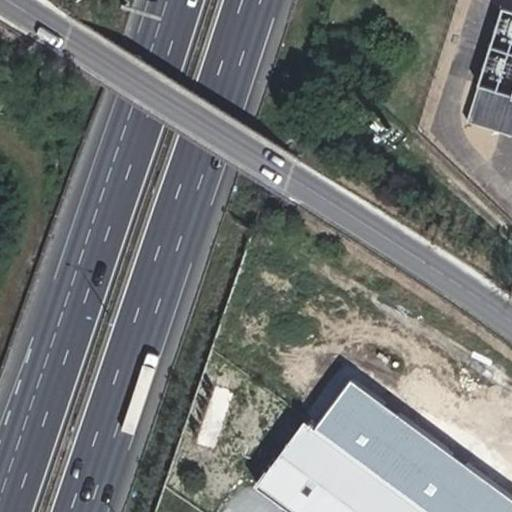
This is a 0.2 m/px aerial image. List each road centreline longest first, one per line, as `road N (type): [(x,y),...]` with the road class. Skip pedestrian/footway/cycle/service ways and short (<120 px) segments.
road 1 (residential): [(18,0),(511,319)]
road 2 (motorway): [(78,511),(251,0)]
road 3 (motorway): [(174,0),(2,511)]
